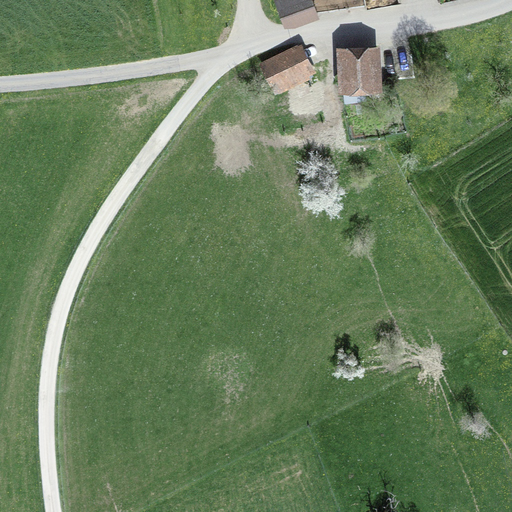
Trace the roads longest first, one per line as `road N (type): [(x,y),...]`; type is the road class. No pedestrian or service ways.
road 1 (unclassified): [(504,0),(161,65),(0,83)]
road 2 (track): [(50,511),(45,368),(60,311),(87,245),(227,54)]
